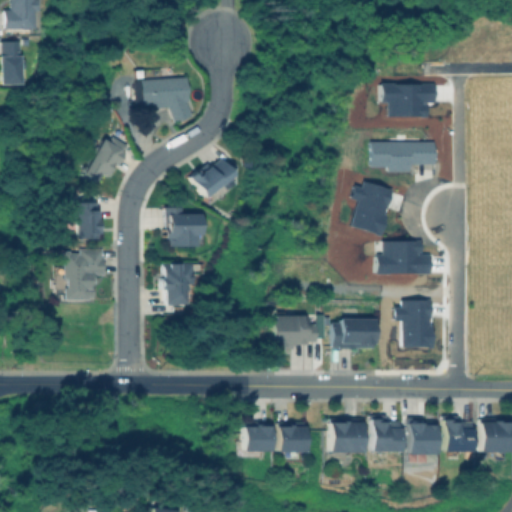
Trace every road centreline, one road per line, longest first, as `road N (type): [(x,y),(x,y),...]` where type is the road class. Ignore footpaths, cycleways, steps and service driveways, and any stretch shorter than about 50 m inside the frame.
road 1 (residential): [(130,382),(131,198),(151,165),(217,113),(220,40)]
road 2 (residential): [(0,383),(231,385)]
road 3 (residential): [(443,208),(456,242),(453,386)]
road 4 (residential): [(231,385),(389,386)]
road 5 (residential): [(389,386),(511,386)]
